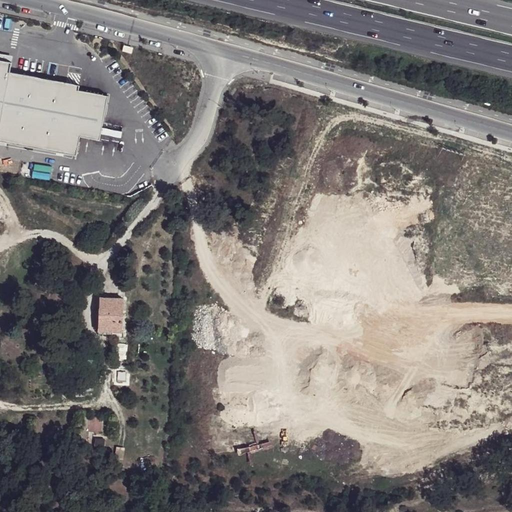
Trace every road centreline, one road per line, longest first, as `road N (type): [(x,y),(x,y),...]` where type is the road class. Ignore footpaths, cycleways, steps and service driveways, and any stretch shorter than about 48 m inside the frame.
road 1 (unclassified): [(223,52),(511,133)]
road 2 (motorway): [(270,0),(511,58)]
road 3 (unclassified): [(25,0),(223,52)]
road 4 (unclassified): [(223,52),(203,127),(159,194)]
